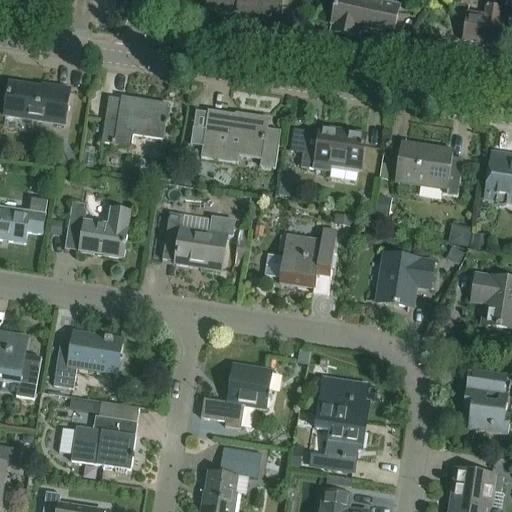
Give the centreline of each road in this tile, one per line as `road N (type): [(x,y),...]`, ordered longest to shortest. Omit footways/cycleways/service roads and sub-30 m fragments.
road 1 (unclassified): [(511,117),(126,58)]
road 2 (residential): [(412,511),(429,401),(420,362),(399,345),(196,315)]
road 3 (residential): [(165,511),(196,315)]
road 4 (residential): [(196,315),(0,287)]
road 5 (unclassified): [(126,58),(0,38)]
